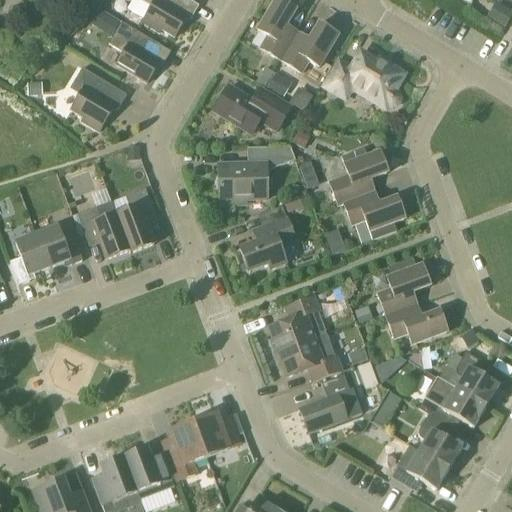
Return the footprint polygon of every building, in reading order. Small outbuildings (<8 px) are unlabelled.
[(191,21),(199,7),(187,0),(140,0),(139,1),(131,16),(142,24),(159,35),(161,31),(174,39),(187,18),(191,21)] [(281,63),(294,41),(282,34),(296,12),(276,0),(257,32),(267,38),(260,51),(281,63)] [(511,12),(504,7),(494,22),(505,29),(511,17),(511,12)] [(90,26),(99,31),(107,18),(98,12),(90,26)] [(147,85),(160,63),(148,56),(155,44),(122,24),(108,46),(124,55),(116,67),(147,85)] [(294,41),(281,63),(301,75),(309,63),(319,69),(338,37),(319,25),(305,48),(294,41)] [(386,70),(361,55),(351,70),(339,63),(324,88),(341,99),(348,88),(385,110),(387,106),(394,92),(403,76),(388,67),(386,70)] [(118,111),(127,97),(82,70),(69,91),(80,97),(71,112),(83,120),(81,123),(99,134),(114,109),(118,111)] [(266,89),(281,97),(289,83),(274,75),(266,89)] [(28,98),(37,97),(36,85),(27,86),(28,98)] [(252,103),(228,89),(214,113),(252,136),(260,122),(277,132),(290,110),(260,91),(252,103)] [(301,89),(291,103),(305,112),(314,98),(301,89)] [(293,145),(301,149),(304,150),(310,139),(308,138),(299,133),(293,145)] [(221,207),(244,207),(246,202),(267,201),(266,173),(295,162),(290,149),(247,150),(247,166),(219,166),(219,202),(221,207)] [(344,206),(368,197),(363,184),(387,175),(379,153),(367,158),(365,151),(342,160),(348,178),(329,185),(338,208),(343,206),(344,206)] [(116,217),(130,255),(154,246),(143,218),(154,214),(145,191),(125,198),(130,212),(116,217)] [(368,197),(344,206),(352,228),(365,223),(373,243),(397,234),(394,225),(405,221),(397,199),(372,209),(368,197)] [(130,255),(116,217),(102,223),(97,209),(77,217),(86,240),(96,236),(106,262),(129,253),(130,255)] [(270,272),(286,266),(279,249),(295,243),(287,220),(282,209),(258,218),(262,229),(260,230),(265,241),(239,251),(241,255),(236,256),(242,273),(247,271),(248,275),(268,267),(270,272)] [(36,237),(49,270),(69,263),(71,267),(82,263),(74,239),(62,244),(57,229),(36,237)] [(28,278),(49,270),(36,237),(15,245),(21,260),(10,264),(18,287),(30,283),(28,278)] [(386,319),(410,310),(405,297),(430,288),(422,267),(416,269),(413,260),(388,270),(391,278),(387,280),(391,291),(377,296),(386,319)] [(314,342),(314,341),(305,318),(318,313),(313,299),(286,309),(291,322),(269,330),(279,356),(314,342)] [(349,310),(346,301),(335,305),(337,311),(344,312),(349,310)] [(359,325),(371,321),(367,309),(355,313),(359,325)] [(410,310),(386,319),(394,341),(408,336),(412,347),(447,334),(439,313),(414,322),(410,310)] [(314,342),(279,356),(287,379),(310,371),(315,384),(341,374),(327,336),(314,341),(314,342)] [(458,350),(459,350),(464,348),(460,337),(449,341),(452,348),(452,349),(453,349),(454,350),(455,350),(456,350),(457,350),(458,350)] [(439,381),(486,409),(499,388),(481,377),(488,367),(466,354),(462,361),(457,357),(451,360),(439,381)] [(376,371),(380,381),(392,377),(388,366),(376,371)] [(369,367),(360,370),(362,376),(372,373),(369,367)] [(308,436),(347,421),(338,397),(350,392),(344,377),(321,385),(327,400),(299,411),(308,436)] [(439,381),(438,380),(420,411),(429,417),(448,428),(454,418),(474,430),(486,409),(439,381)] [(389,428),(399,398),(389,394),(378,424),(389,428)] [(193,422),(206,459),(242,446),(239,436),(225,441),(216,416),(208,419),(207,416),(193,422)] [(442,439),(448,428),(429,417),(419,435),(419,440),(425,443),(418,454),(448,472),(461,450),(442,439)] [(194,464),(206,459),(193,422),(178,427),(179,430),(171,433),(181,458),(167,463),(176,486),(199,477),(194,464)] [(123,459),(137,495),(140,502),(174,489),(164,463),(153,467),(147,450),(123,459)] [(313,460),(321,465),(327,457),(318,452),(313,460)] [(436,492),(448,472),(418,454),(412,464),(408,462),(400,464),(391,479),(413,492),(419,482),(436,492)] [(114,503),(137,495),(123,459),(100,467),(106,484),(95,489),(104,511),(113,511),(117,511),(114,503)] [(69,498),(63,481),(33,492),(40,511),(88,511),(82,493),(69,498)] [(277,511),(279,510),(270,505),(271,502),(260,496),(250,511),(277,511)]
